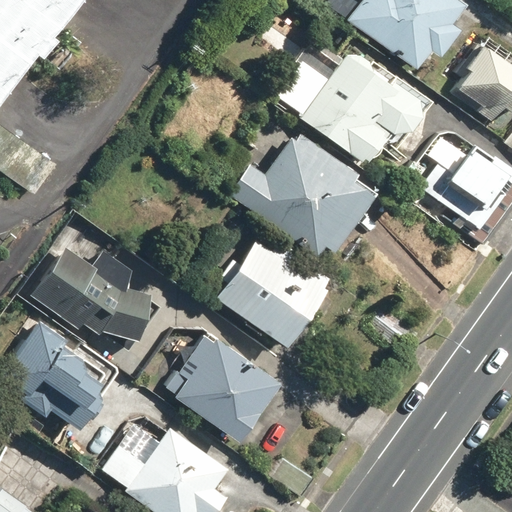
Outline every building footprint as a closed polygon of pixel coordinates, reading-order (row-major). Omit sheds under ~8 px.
[(0,0),(0,90),(68,0),(0,0)] [(341,20),(409,67),(421,49),(430,55),(450,26),(443,21),(457,1),(456,0),(326,0),(345,13),(341,20)] [(293,118),(359,164),(382,131),(401,128),(412,112),(407,94),(385,79),(382,83),(340,53),(336,58),(308,38),(290,62),(304,72),(282,103),(296,113),(293,118)] [(445,95),(481,120),(492,104),(507,114),(511,106),(511,69),(471,42),(448,74),(455,79),(445,95)] [(511,123),(497,142),(511,154),(511,123)] [(403,193),(450,230),(495,166),(448,131),(436,148),(424,137),(411,155),(421,165),(403,193)] [(316,242),(327,249),(368,189),(349,177),(352,171),(295,133),(291,139),(286,135),(260,172),(242,160),(220,193),(308,253),(316,242)] [(209,297),(277,343),(317,285),(315,283),(320,276),(254,231),(209,297)] [(128,337),(141,291),(114,284),(125,268),(99,250),(87,266),(59,247),(26,294),(73,327),(77,322),(91,331),(93,328),(128,337)] [(45,406),(72,426),(93,396),(90,384),(87,381),(90,377),(74,366),(72,355),(56,343),(61,337),(34,318),(0,365),(0,388),(38,415),(45,406)] [(168,396),(230,439),(271,380),(209,337),(207,341),(198,335),(161,387),(170,393),(168,396)] [(118,489),(150,511),(186,511),(188,509),(191,511),(203,511),(217,493),(205,484),(219,465),(164,426),(137,462),(113,444),(96,468),(120,486),(118,489)] [(0,511),(29,511),(0,491),(0,511)]
